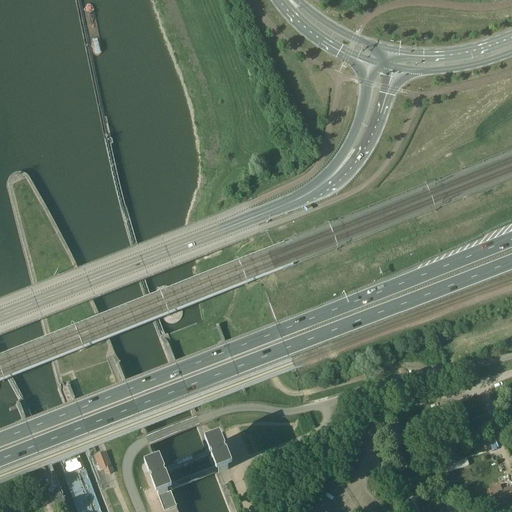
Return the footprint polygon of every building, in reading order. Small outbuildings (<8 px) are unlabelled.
[(148,266),(149,267),(150,269),(151,270),(153,271),(155,271),(156,271),(158,271),(159,270),(161,270),(162,268),(163,266),(163,265),(163,263),(163,262),(159,250),(158,248),(157,247),(156,246),(155,245),(153,245),(152,245),(150,245),(149,245),(148,245),(146,247),(145,248),(144,249),(144,250),(144,252),(144,254),(148,266)] [(68,280),(49,288),(56,307),(75,299),(68,280)] [(158,290),(157,292),(158,296),(164,313),(167,317),(169,318),(171,319),(176,320),(179,319),(181,317),(183,315),(184,312),(185,309),(184,305),(177,289),(174,285),(173,284),(171,283),(167,282),(164,283),(161,284),(158,288),(158,290)] [(66,338),(67,343),(70,347),(75,350),(80,350),(85,349),(89,346),(91,342),(92,337),(91,332),(88,328),(83,325),(78,324),(73,326),(69,329),(67,333),(66,338)] [(101,454),(95,457),(100,471),(104,469),(106,474),(109,474),(110,475),(110,474),(112,472),(105,453),(104,453),(101,454)] [(445,479),(447,487),(472,479),(470,471),(445,479)] [(503,511),(504,511),(511,509),(511,487),(502,492),(500,487),(489,491),(490,495),(495,510),(502,507),(503,511)]
